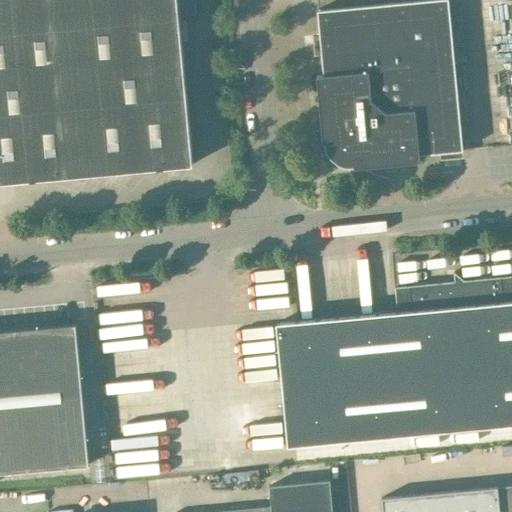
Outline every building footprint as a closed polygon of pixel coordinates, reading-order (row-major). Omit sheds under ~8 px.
[(0,0),(0,182),(193,165),(177,0),(0,0)] [(462,150),(448,0),(426,0),(317,10),(323,75),(316,75),(322,142),(324,141),(325,149),(329,156),(338,164),(346,166),(353,166),(354,168),(419,162),(419,154),(462,150)] [(511,127),(511,105),(502,105),(503,128),(511,127)] [(297,321),(276,323),(288,446),(511,424),(511,275),(500,276),(464,280),(453,271),(454,281),(409,285),(395,287),(397,311),(396,311),(297,321)] [(0,472),(88,464),(75,324),(0,330),(0,472)] [(332,511),(330,481),(329,480),(266,485),(268,505),(218,511),(332,511)] [(511,511),(511,484),(497,486),(499,511),(511,511)] [(499,511),(497,486),(382,497),(383,511),(499,511)]
